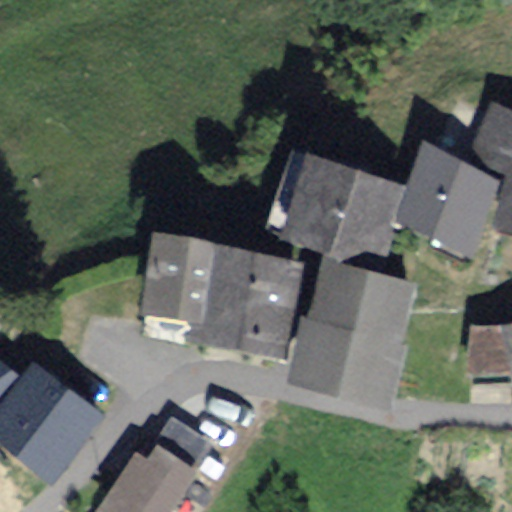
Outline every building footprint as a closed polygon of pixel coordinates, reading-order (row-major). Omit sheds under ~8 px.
[(495,236),(511,241),(511,123),(493,112),(465,168),(506,186),(495,236)] [(501,188),(418,151),(406,185),(393,221),(400,224),(473,258),(501,188)] [(406,185),(309,153),(280,237),(385,263),(400,224),(393,221),(406,185)] [(418,281),(322,258),(308,317),(302,315),(286,382),(393,408),(409,345),(403,343),(418,281)] [(301,275),(216,259),(199,351),(284,367),(301,275)] [(209,270),(150,260),(138,329),(197,340),(209,270)] [(511,322),(501,325),(470,324),(465,373),(510,374),(511,380),(511,322)] [(0,403),(21,375),(0,358),(0,403)] [(33,360),(21,375),(0,403),(0,443),(52,483),(105,414),(33,360)] [(169,511),(192,477),(143,445),(99,511),(169,511)]
